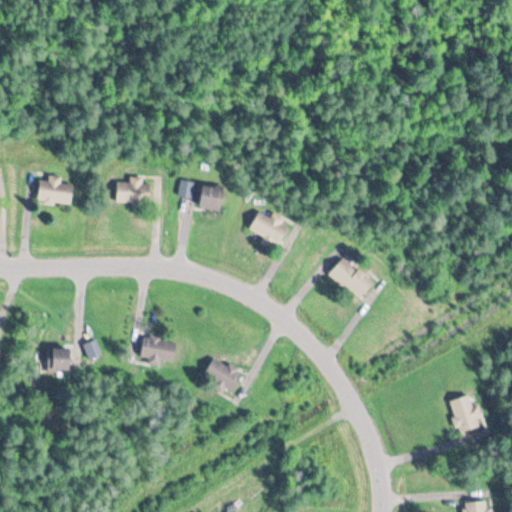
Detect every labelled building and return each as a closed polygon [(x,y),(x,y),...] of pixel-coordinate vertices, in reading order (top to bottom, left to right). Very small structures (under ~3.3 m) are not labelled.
[(62,178),(39,178),(39,204),(73,204),(73,184),(62,184),(62,178)] [(144,179),(117,179),(117,202),(152,202),(152,183),(144,183),(144,179)] [(178,195),(195,201),(200,185),(183,179),(178,195)] [(223,187),(202,185),(200,206),(221,208),(223,187)] [(290,229),(259,212),(249,230),(280,247),(290,229)] [(359,300),(375,283),(345,257),(330,273),(359,300)] [(177,342),(145,335),(140,357),(173,364),(177,342)] [(88,357),(101,355),(99,341),(86,343),(88,357)] [(51,370),(71,370),(71,348),(51,348),(51,370)] [(232,394),(243,372),(213,357),(202,379),(232,394)] [(458,433),(484,426),(478,403),(473,404),(471,394),(449,400),(458,433)] [(464,511),(489,511),(490,501),(465,501),(464,511)]
